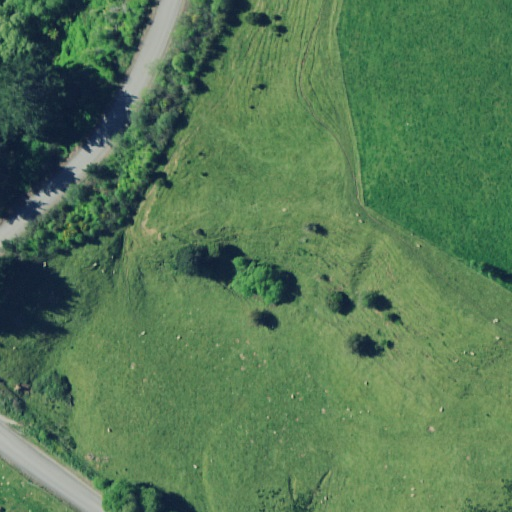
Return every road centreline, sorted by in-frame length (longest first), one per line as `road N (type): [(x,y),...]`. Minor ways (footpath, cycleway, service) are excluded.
road 1 (unclassified): [(0,195),(111,106),(147,0)]
road 2 (unclassified): [(94,511),(56,486),(0,425)]
